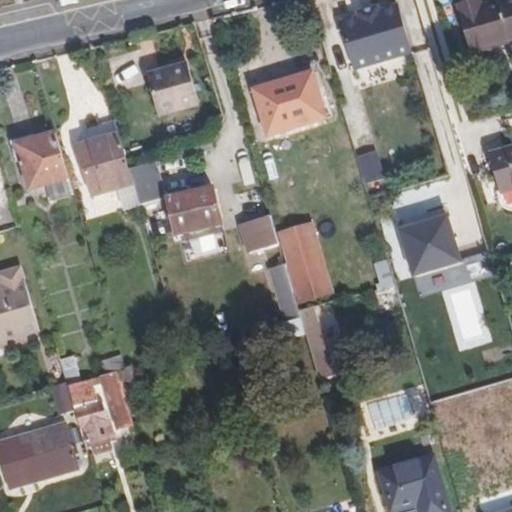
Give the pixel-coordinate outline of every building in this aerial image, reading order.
[(511,40),(511,0),(510,0),(480,9),(478,2),(458,7),(472,53),(511,40)] [(340,25),(354,71),(411,54),(398,8),(379,13),(378,8),(358,14),(360,19),(340,25)] [(201,106),(189,67),(149,78),(160,118),(201,106)] [(326,122),(313,78),(255,95),(268,139),(326,122)] [(126,214),(142,211),(131,173),(117,124),(88,133),(93,147),(79,151),(95,201),(120,194),(126,214)] [(70,181),(57,136),(19,148),(32,192),(70,181)] [(511,149),(489,156),(501,193),(511,189),(511,149)] [(174,241),(225,229),(215,188),(165,200),(174,241)] [(400,234),(415,278),(461,263),(447,218),(429,224),(431,229),(418,233),(416,228),(400,234)] [(250,255),(279,246),(271,220),(242,229),(250,255)] [(429,224),(416,228),(418,233),(431,229),(429,224)] [(287,273),(298,311),(333,301),(313,233),(284,241),(293,271),(287,273)] [(372,255),(375,268),(388,265),(384,252),(372,255)] [(0,333),(2,333),(6,344),(40,333),(19,264),(0,269),(0,283),(1,288),(3,294),(0,294),(0,333)] [(381,287),(393,284),(388,265),(375,268),(381,287)] [(280,268),(268,272),(273,287),(285,283),(280,268)] [(396,291),(373,298),(379,317),(401,309),(396,291)] [(298,318),(294,307),(281,311),(284,323),(298,318)] [(277,324),(274,314),(262,317),(265,328),(277,324)] [(305,337),(320,385),(331,382),(312,319),(301,323),(305,337)] [(283,343),(305,337),(301,323),(279,329),(283,343)] [(469,386),(502,377),(485,323),(453,332),(469,386)] [(279,329),(267,333),(271,347),(283,343),(279,329)] [(121,358),(100,364),(104,377),(125,371),(121,358)] [(82,382),(74,359),(61,362),(68,385),(68,386),(82,382)] [(128,375),(119,377),(125,396),(138,392),(132,374),(128,375)] [(105,380),(107,388),(120,434),(135,430),(125,396),(119,377),(105,380)] [(74,404),(81,401),(80,396),(107,388),(105,380),(69,389),(74,404)] [(68,385),(55,389),(63,417),(76,413),(74,404),(69,389),(68,386),(68,385)] [(76,413),(79,422),(85,421),(90,439),(93,439),(95,446),(110,442),(108,434),(111,433),(101,396),(81,401),(74,404),(76,413)] [(35,475),(37,485),(81,471),(68,426),(0,445),(0,452),(12,492),(27,488),(24,478),(35,475)] [(448,511),(432,457),(379,473),(390,511),(395,511),(416,506),(418,511),(448,511)] [(27,488),(37,485),(35,475),(24,478),(27,488)]
